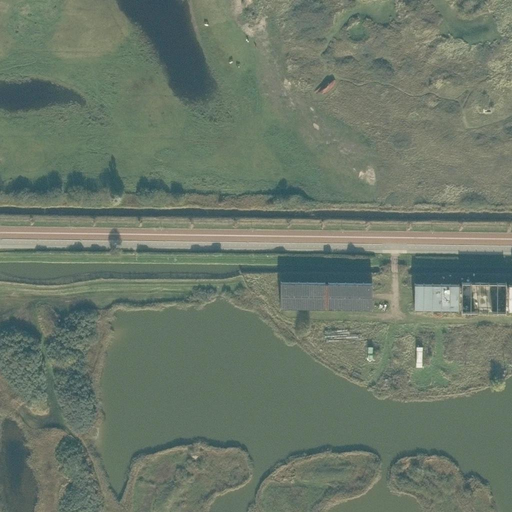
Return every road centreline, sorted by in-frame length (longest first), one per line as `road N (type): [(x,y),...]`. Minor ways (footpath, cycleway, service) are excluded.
road 1 (unclassified): [(0,233),(511,239)]
road 2 (track): [(0,286),(255,280)]
